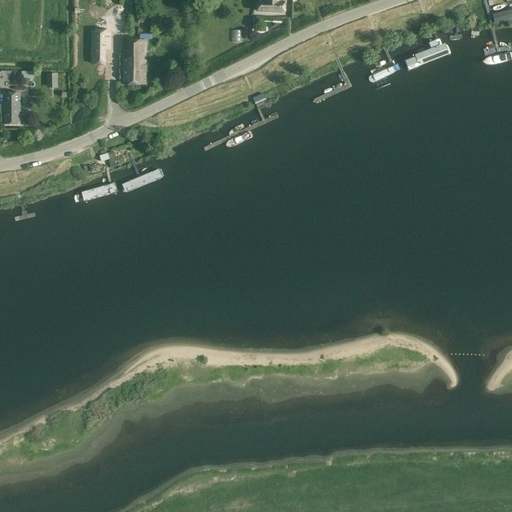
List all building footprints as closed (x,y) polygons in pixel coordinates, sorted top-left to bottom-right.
[(257,11),(285,13),(285,2),(285,0),(259,0),(259,2),(257,2),(257,11)] [(511,9),(492,14),(494,23),(511,18),(511,9)] [(95,64),(95,67),(100,67),(100,65),(109,65),(108,50),(113,50),(113,31),(94,31),(93,64),(95,64)] [(441,32),(396,50),(404,68),(449,47),(441,32)] [(123,84),(145,84),(145,71),(148,71),(148,65),(145,65),(146,40),(124,39),(123,84)] [(0,71),(0,88),(4,88),(4,81),(11,81),(11,71),(0,71)] [(4,104),(4,124),(20,124),(20,105),(20,92),(6,93),(6,104),(4,104)] [(263,93),(255,97),(257,104),(266,100),(263,93)] [(107,152),(110,161),(117,159),(113,150),(107,152)] [(165,164),(119,182),(124,198),(172,180),(165,164)] [(121,196),(116,179),(72,191),(78,208),(121,196)]
